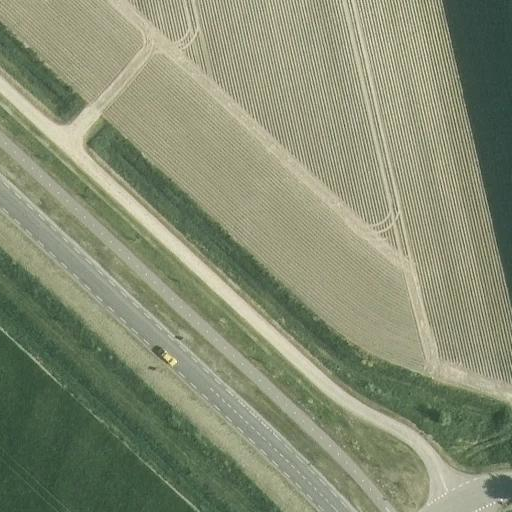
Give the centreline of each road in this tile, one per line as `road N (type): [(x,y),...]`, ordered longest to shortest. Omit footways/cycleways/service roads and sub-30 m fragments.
road 1 (unclassified): [(458,502),(414,439),(351,407),(319,380),(0,85)]
road 2 (secondary): [(333,511),(0,195)]
